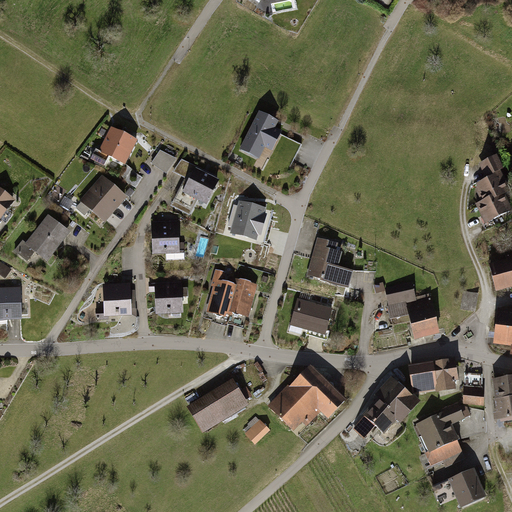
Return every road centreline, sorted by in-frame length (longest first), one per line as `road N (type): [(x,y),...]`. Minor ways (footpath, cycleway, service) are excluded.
road 1 (residential): [(406,0),(300,205),(256,352)]
road 2 (track): [(0,504),(256,352)]
road 3 (residential): [(0,351),(177,343),(256,352)]
road 4 (unclassified): [(246,511),(353,413),(379,362)]
road 5 (track): [(300,205),(134,117)]
road 6 (residential): [(478,354),(487,293),(464,217),(468,171)]
road 7 (track): [(134,117),(0,34)]
road 8 (residential): [(256,352),(379,362)]
